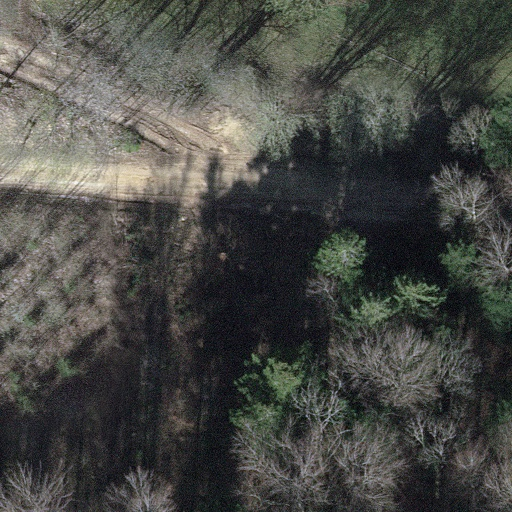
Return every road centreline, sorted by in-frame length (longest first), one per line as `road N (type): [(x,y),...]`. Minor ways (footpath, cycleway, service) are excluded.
road 1 (track): [(0,41),(178,125),(410,303),(511,358)]
road 2 (track): [(0,169),(275,194),(511,202)]
